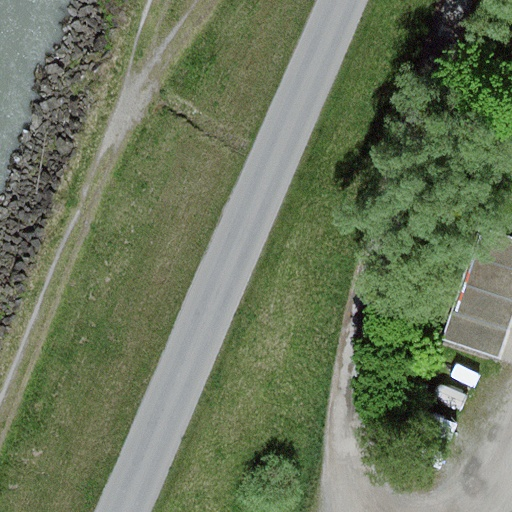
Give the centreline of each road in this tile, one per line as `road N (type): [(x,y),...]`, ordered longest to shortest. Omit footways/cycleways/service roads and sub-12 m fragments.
road 1 (track): [(345,0),(129,511)]
road 2 (track): [(0,410),(172,0)]
road 3 (track): [(73,233),(217,0)]
